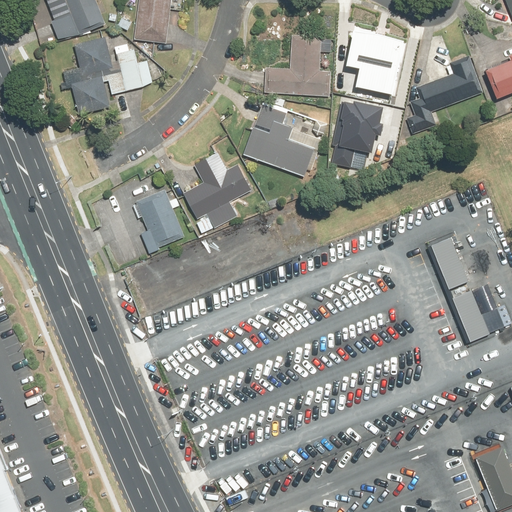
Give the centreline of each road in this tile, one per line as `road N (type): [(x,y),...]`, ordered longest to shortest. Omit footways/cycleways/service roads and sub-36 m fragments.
road 1 (primary): [(0,112),(164,511)]
road 2 (residential): [(98,159),(140,142),(191,98),(218,52),(234,0)]
